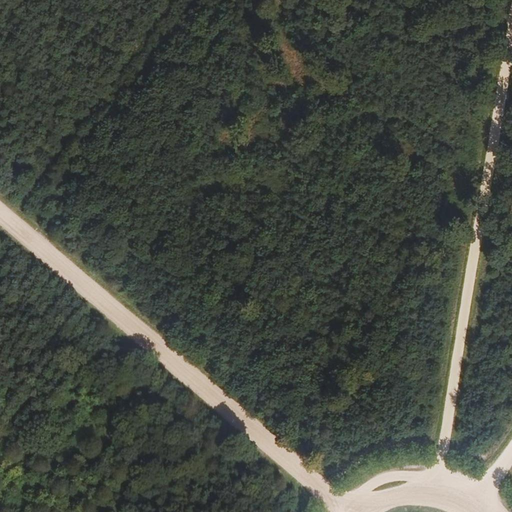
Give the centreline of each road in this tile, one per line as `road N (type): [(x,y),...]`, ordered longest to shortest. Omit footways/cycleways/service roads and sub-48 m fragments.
road 1 (track): [(0,215),(346,511)]
road 2 (track): [(440,488),(511,47)]
